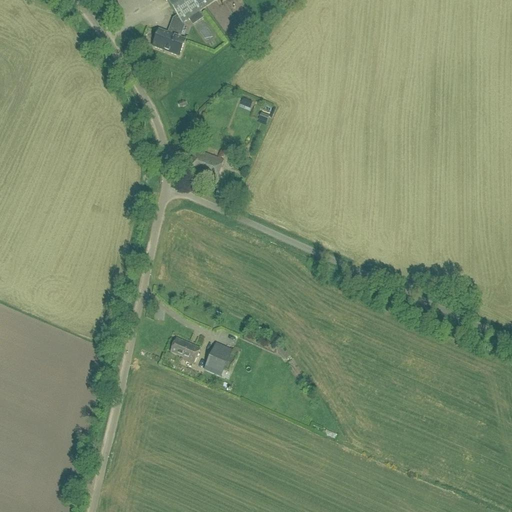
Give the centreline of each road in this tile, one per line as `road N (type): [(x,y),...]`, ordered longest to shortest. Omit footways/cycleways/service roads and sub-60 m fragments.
road 1 (unclassified): [(166,187),(511,341)]
road 2 (unclassified): [(90,511),(166,187)]
road 3 (unclassified): [(166,187),(156,123),(76,0)]
